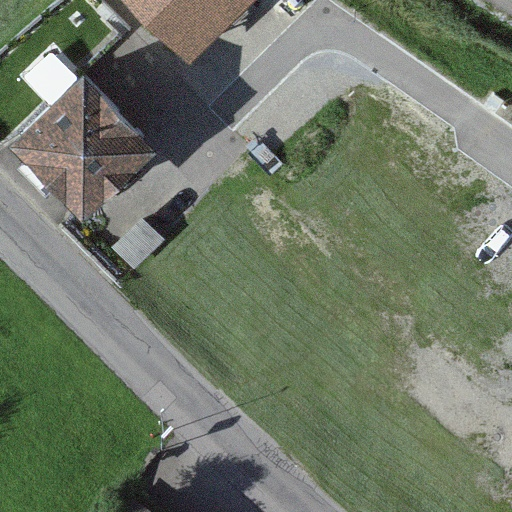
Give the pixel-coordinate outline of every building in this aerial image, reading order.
[(146,0),(201,58),(262,0),(146,0)] [(320,52),(232,148),(370,272),(458,176),(320,52)] [(87,74),(21,141),(93,212),(160,145),(87,74)] [(511,228),(431,331),(511,394),(511,228)] [(511,511),(511,504),(464,466),(427,511),(511,511)] [(109,511),(170,511),(179,495),(133,470),(109,511)]
